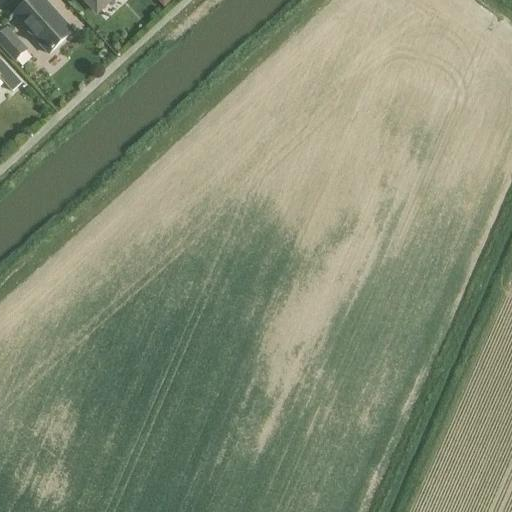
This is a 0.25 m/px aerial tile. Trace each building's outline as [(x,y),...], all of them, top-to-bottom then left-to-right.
[(14,18),(48,56),(73,33),(42,0),(32,0),(7,23),(8,24),(14,18)] [(84,0),(94,10),(103,2),(106,5),(111,0),(84,0)] [(159,0),(159,4),(164,10),(174,1),(172,0),(159,0)] [(0,36),(0,46),(14,62),(26,51),(7,30),(0,36)] [(0,79),(12,93),(22,85),(0,61),(0,79)]
